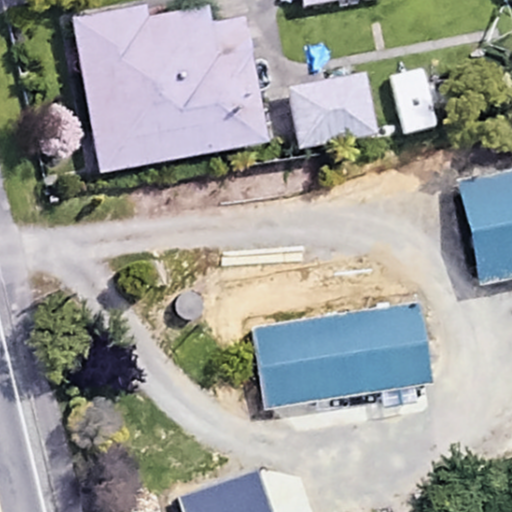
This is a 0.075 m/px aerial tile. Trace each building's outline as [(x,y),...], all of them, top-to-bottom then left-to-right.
[(343,0),(296,0),(298,8),(343,0)] [(190,4),(68,25),(94,175),(257,147),(236,24),(195,31),(190,4)] [(366,138),(356,79),(278,92),(288,152),(366,138)] [(511,275),(511,166),(447,178),(465,284),(511,275)] [(427,396),(404,303),(250,341),(267,410),(366,386),(372,409),(427,396)]
